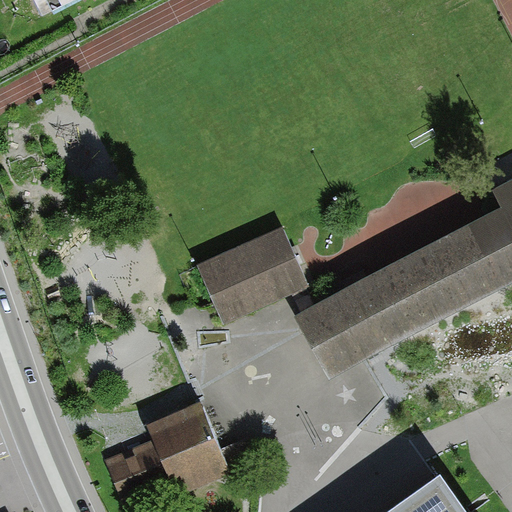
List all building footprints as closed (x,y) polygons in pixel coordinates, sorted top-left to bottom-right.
[(34,0),(43,15),(70,0),(34,0)] [(305,317),(301,319),(315,347),(330,374),(364,355),(511,276),(511,183),(497,192),(507,210),(318,310),(305,317)] [(283,231),(198,269),(223,324),(292,292),(307,286),(283,231)] [(307,286),(292,292),(305,317),(318,310),(307,286)] [(155,445),(106,466),(121,502),(171,481),(173,486),(227,463),(203,407),(189,413),(148,430),(155,445)] [(465,511),(441,477),(389,511),(465,511)]
